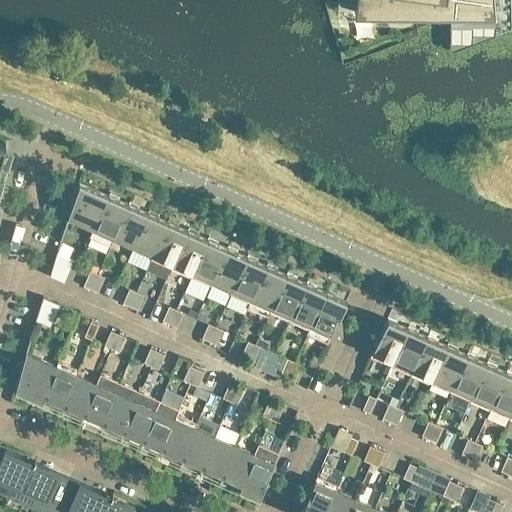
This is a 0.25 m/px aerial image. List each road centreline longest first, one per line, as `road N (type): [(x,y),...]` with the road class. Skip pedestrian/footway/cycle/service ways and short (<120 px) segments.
road 1 (residential): [(4,266),(321,408)]
road 2 (residential): [(202,511),(0,422)]
road 3 (residential): [(321,408),(511,493)]
